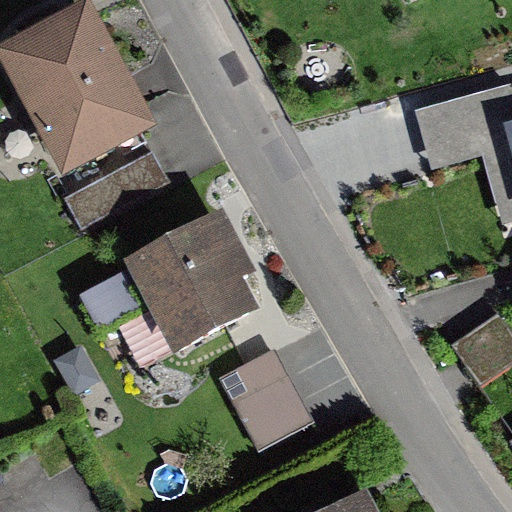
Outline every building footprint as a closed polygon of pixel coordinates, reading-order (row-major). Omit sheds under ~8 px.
[(84,22),(5,63),(66,180),(146,139),(84,22)] [(148,163),(61,206),(76,235),(163,193),(148,163)] [(208,223),(80,288),(100,327),(151,301),(173,345),(250,306),(208,223)] [(511,353),(496,328),(452,355),(474,389),(511,365),(511,353)] [(272,351),(209,384),(247,454),(310,421),(272,351)] [(358,511),(349,495),(315,511),(358,511)]
